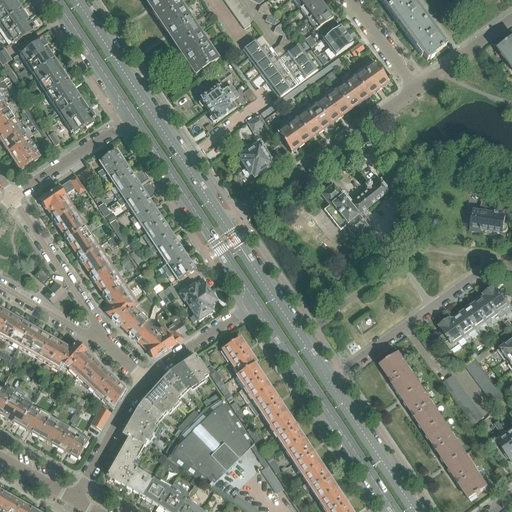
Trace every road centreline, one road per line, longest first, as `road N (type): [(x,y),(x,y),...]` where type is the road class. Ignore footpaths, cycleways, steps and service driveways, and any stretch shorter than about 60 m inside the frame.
road 1 (secondary): [(224,225),(76,0)]
road 2 (secondary): [(256,305),(394,511)]
road 3 (residential): [(414,89),(224,225)]
road 4 (secondary): [(132,117),(256,305)]
road 5 (residential): [(511,265),(495,264),(328,381)]
road 6 (secondary): [(328,381),(224,225)]
road 7 (residential): [(103,342),(12,197)]
road 8 (secondary): [(415,511),(328,381)]
road 9 (residential): [(12,197),(132,117)]
road 10 (secondary): [(54,0),(132,117)]
road 11 (residential): [(75,500),(143,378)]
road 12 (residential): [(143,378),(256,305)]
road 13 (residential): [(511,18),(414,89)]
